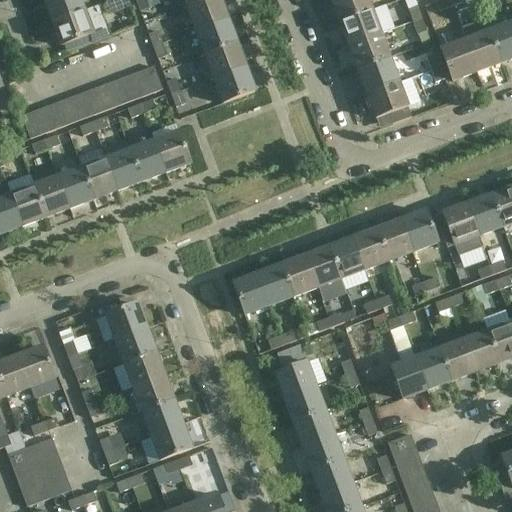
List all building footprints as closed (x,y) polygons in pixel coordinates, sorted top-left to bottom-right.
[(44,0),(43,1),(52,25),(84,12),(79,0),(44,0)] [(132,8),(128,0),(116,0),(104,5),(109,17),(132,8)] [(150,10),(146,0),(141,0),(136,2),(141,14),(150,10)] [(184,0),(188,9),(211,0),(184,0)] [(211,0),(188,9),(197,34),(228,22),(220,0),(211,0)] [(331,0),(332,0),(341,24),(372,12),(367,0),(331,0)] [(439,13),(453,8),(450,0),(445,0),(436,4),(439,13)] [(463,0),(450,0),(453,8),(465,4),(463,0)] [(409,12),(414,25),(423,21),(418,8),(409,12)] [(84,12),(52,25),(61,49),(93,37),(84,12)] [(341,24),(350,49),(381,37),(372,12),(341,24)] [(428,34),(423,21),(414,25),(419,37),(428,34)] [(197,34),(206,57),(237,45),(228,22),(197,34)] [(511,25),(490,34),(502,65),(511,61),(511,25)] [(159,33),(149,36),(154,49),(163,46),(159,33)] [(490,34),(466,43),(478,74),(502,65),(490,34)] [(350,49),(359,73),(390,61),(381,37),(350,49)] [(466,43),(441,52),(452,83),(478,74),(466,43)] [(206,57),(215,81),(246,70),(237,45),(206,57)] [(168,59),(163,46),(154,49),(158,62),(168,59)] [(427,60),(432,73),(441,69),(436,56),(427,60)] [(359,73),(368,97),(399,85),(390,61),(359,73)] [(163,92),(154,69),(143,73),(152,96),(163,92)] [(436,85),(446,82),(441,69),(432,73),(436,85)] [(246,70),(215,81),(224,106),(255,94),(246,70)] [(152,96),(143,73),(134,76),(142,99),(152,96)] [(142,99),(134,76),(123,80),(132,103),(142,99)] [(132,103),(123,80),(113,84),(122,107),(132,103)] [(177,81),(167,85),(172,97),(181,94),(177,81)] [(122,107),(113,84),(103,87),(112,110),(122,107)] [(408,109),(399,85),(368,97),(377,121),(387,117),(391,127),(412,119),(408,109)] [(112,110),(103,87),(93,91),(101,114),(112,110)] [(83,95),(91,118),(101,114),(93,91),(83,95)] [(186,107),(181,94),(172,97),(176,110),(186,107)] [(73,98),(81,122),(91,118),(83,95),(73,98)] [(63,102),(71,125),(81,122),(73,98),(63,102)] [(140,106),(144,115),(156,110),(153,101),(140,106)] [(52,106),(61,129),(71,125),(63,102),(52,106)] [(42,110),(51,133),(61,129),(52,106),(42,110)] [(144,115),(140,106),(127,110),(131,120),(144,115)] [(32,114),(40,137),(51,133),(42,110),(32,114)] [(21,118),(30,141),(40,137),(32,114),(21,118)] [(108,128),(105,119),(91,124),(95,133),(108,128)] [(95,133),(91,124),(79,128),(83,138),(95,133)] [(190,166),(179,135),(154,144),(166,175),(190,166)] [(60,146),(57,137),(44,142),(47,151),(60,146)] [(47,151),(44,142),(31,146),(34,156),(47,151)] [(141,184),(166,175),(154,144),(129,153),(141,184)] [(117,193),(141,184),(129,153),(105,162),(117,193)] [(0,168),(13,164),(9,155),(0,157),(0,168)] [(105,162),(82,171),(94,202),(117,193),(105,162)] [(82,171),(58,180),(70,211),(94,202),(82,171)] [(46,220),(70,211),(58,180),(34,188),(46,220)] [(21,229),(46,220),(34,188),(10,198),(21,229)] [(511,190),(491,198),(503,229),(511,225),(511,190)] [(0,236),(21,229),(10,198),(0,201),(0,236)] [(491,198),(467,207),(478,238),(503,229),(491,198)] [(483,249),(478,238),(467,207),(435,218),(447,249),(453,247),(457,258),(483,249)] [(425,213),(400,223),(412,254),(437,245),(425,213)] [(377,232),(389,263),(412,254),(400,223),(377,232)] [(352,241),(364,273),(389,263),(377,232),(352,241)] [(328,250),(340,282),(364,273),(352,241),(328,250)] [(305,259),(316,291),(340,282),(328,250),(305,259)] [(281,268),(293,300),(316,291),(305,259),(281,268)] [(502,263),(490,268),(493,277),(506,272),(502,263)] [(256,277),(268,309),(293,300),(281,268),(256,277)] [(477,272),(480,282),(493,277),(490,268),(477,272)] [(243,318),(268,309),(256,277),(231,286),(243,318)] [(511,287),(508,277),(495,282),(499,292),(511,287)] [(423,284),(426,294),(440,289),(437,279),(423,284)] [(486,296),(499,292),(495,282),(482,287),(486,296)] [(426,294),(423,284),(411,288),(415,298),(426,294)] [(463,305),(460,296),(448,300),(451,309),(463,305)] [(389,298),(374,303),(377,312),(392,307),(389,298)] [(438,314),(451,309),(448,300),(434,305),(438,314)] [(363,306),(366,316),(377,312),(374,303),(363,306)] [(106,318),(115,342),(147,330),(137,306),(106,318)] [(415,323),(411,314),(400,318),(403,328),(415,323)] [(340,316),(327,320),(331,330),(344,325),(340,316)] [(390,332),(403,328),(400,318),(386,323),(390,332)] [(315,325),(318,334),(331,330),(327,320),(315,325)] [(499,365),(511,360),(511,326),(511,325),(488,334),(499,365)] [(124,366),(156,354),(147,330),(115,342),(124,366)] [(292,333),(280,338),(283,348),(296,343),(292,333)] [(499,365),(488,334),(464,343),(476,374),(499,365)] [(267,343),(271,352),(283,348),(280,338),(267,343)] [(72,343),(63,347),(68,360),(78,357),(72,343)] [(452,383),(476,374),(464,343),(440,352),(452,383)] [(43,350),(19,359),(30,390),(35,402),(59,393),(43,350)] [(452,383),(440,352),(416,361),(427,392),(452,383)] [(165,378),(156,354),(124,366),(133,390),(165,378)] [(78,357),(68,360),(73,372),(82,369),(78,357)] [(19,359),(0,365),(0,382),(6,399),(30,390),(19,359)] [(345,377),(355,374),(350,361),(341,365),(345,377)] [(403,401),(427,392),(416,361),(391,370),(403,401)] [(275,376),(284,400),(316,388),(307,364),(275,376)] [(350,391),(360,387),(355,374),(345,377),(350,391)] [(133,390),(142,414),(174,403),(165,378),(133,390)] [(100,388),(82,395),(87,408),(96,405),(105,401),(100,388)] [(316,388),(284,400),(293,424),(325,412),(316,388)] [(151,438),(183,426),(174,403),(142,414),(151,438)] [(96,405),(87,408),(91,420),(100,417),(96,405)] [(363,425),(373,421),(368,410),(359,413),(363,425)] [(334,436),(325,412),(293,424),(302,449),(334,436)] [(46,424),(49,433),(60,429),(56,420),(46,424)] [(369,439),(378,435),(373,421),(363,425),(369,439)] [(31,430),(35,439),(49,433),(46,424),(44,425),(31,430)] [(151,438),(160,462),(192,450),(183,426),(151,438)] [(334,436),(302,449),(311,473),(343,461),(334,436)] [(411,437),(388,446),(392,456),(415,447),(411,437)] [(8,438),(0,440),(0,451),(11,448),(8,438)] [(108,439),(99,443),(105,457),(114,453),(113,450),(119,448),(115,439),(109,441),(108,439)] [(34,460),(56,451),(52,441),(30,450),(34,460)] [(415,447),(392,456),(396,466),(419,457),(415,447)] [(30,450),(8,458),(12,468),(34,460),(30,450)] [(38,470),(60,461),(56,451),(34,460),(38,470)] [(196,454),(198,465),(214,463),(212,451),(196,454)] [(114,453),(105,457),(109,469),(119,465),(118,464),(114,453)] [(511,454),(501,459),(511,489),(511,454)] [(419,457),(396,466),(399,476),(423,467),(419,457)] [(192,467),(189,458),(177,463),(180,472),(192,467)] [(382,473),(391,469),(386,458),(377,461),(382,473)] [(34,460),(12,468),(15,478),(38,470),(34,460)] [(42,481),(64,472),(60,461),(38,470),(42,481)] [(352,484),(343,461),(311,473),(320,496),(352,484)] [(180,472),(177,463),(164,468),(167,477),(180,472)] [(423,467),(399,476),(403,486),(426,478),(423,467)] [(387,486),(396,483),(391,469),(382,473),(387,486)] [(38,470),(15,478),(20,489),(42,481),(38,470)] [(46,491),(68,483),(64,472),(42,481),(46,491)] [(145,485),(141,476),(128,481),(132,490),(145,485)] [(426,478),(403,486),(407,497),(430,488),(426,478)] [(42,481),(20,489),(23,500),(46,491),(42,481)] [(132,490),(128,481),(116,486),(120,495),(132,490)] [(50,502),(72,494),(68,483),(46,491),(50,502)] [(352,484),(320,496),(326,511),(351,511),(361,508),(352,484)] [(430,488),(407,497),(411,507),(434,498),(430,488)] [(46,491),(23,500),(27,510),(50,502),(46,491)] [(97,503),(93,494),(80,499),(83,509),(97,503)] [(222,511),(217,498),(193,507),(195,511),(222,511)] [(434,498),(411,507),(412,511),(428,511),(438,508),(434,498)] [(74,511),(83,509),(80,499),(68,504),(71,511),(74,511)]
